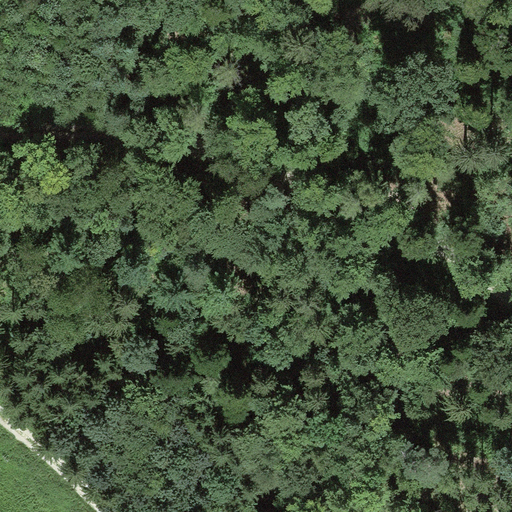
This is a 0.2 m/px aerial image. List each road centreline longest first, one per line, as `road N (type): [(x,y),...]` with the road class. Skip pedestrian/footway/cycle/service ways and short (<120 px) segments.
road 1 (track): [(0,122),(60,126),(216,159),(352,216),(511,302)]
road 2 (track): [(0,417),(106,511)]
